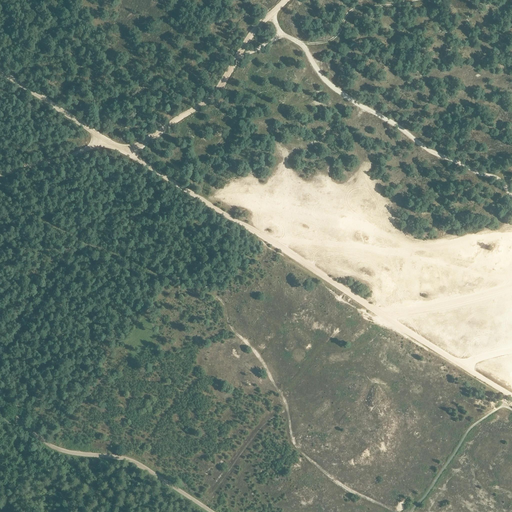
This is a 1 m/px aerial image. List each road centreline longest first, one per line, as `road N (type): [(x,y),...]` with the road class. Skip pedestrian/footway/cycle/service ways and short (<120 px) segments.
road 1 (track): [(0,70),(511,396)]
road 2 (track): [(0,188),(38,218),(181,288),(217,297),(285,401),(301,452),(393,511)]
road 3 (track): [(0,175),(96,146),(146,141),(216,92),(259,24),(286,0)]
road 4 (track): [(511,196),(495,177),(431,150),(334,88),(297,42)]
road 5 (track): [(0,407),(50,445),(134,462),(210,511)]
road 6 (track): [(284,249),(436,247),(511,228)]
road 7 (track): [(204,201),(206,160),(237,122),(341,93)]
road 8 (track): [(271,14),(297,42),(324,43),(348,11),(415,0)]
road 9 (track): [(511,286),(377,311)]
